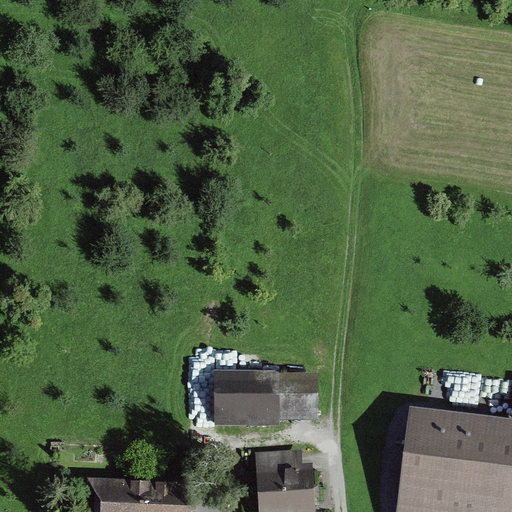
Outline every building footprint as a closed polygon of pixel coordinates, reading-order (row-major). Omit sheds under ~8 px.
[(269,366),(205,366),(205,422),(269,422),(269,366)] [(276,420),(312,420),(312,369),(276,368),(276,420)] [(511,511),(511,444),(416,432),(407,510),(420,511),(511,511)] [(315,511),(310,445),(246,451),(251,511),(315,511)] [(189,511),(190,484),(87,482),(86,511),(189,511)]
